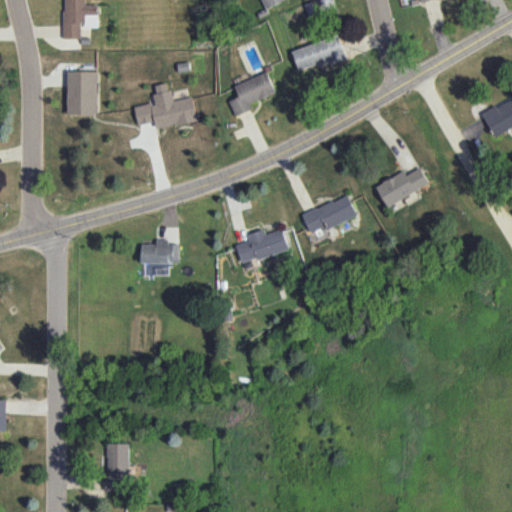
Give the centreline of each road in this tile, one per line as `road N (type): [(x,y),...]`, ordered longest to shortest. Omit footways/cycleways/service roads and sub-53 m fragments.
road 1 (tertiary): [(511,22),(279,156),(0,247)]
road 2 (residential): [(56,511),(58,233)]
road 3 (residential): [(30,240),(26,54),(13,0)]
road 4 (residential): [(417,78),(511,237)]
